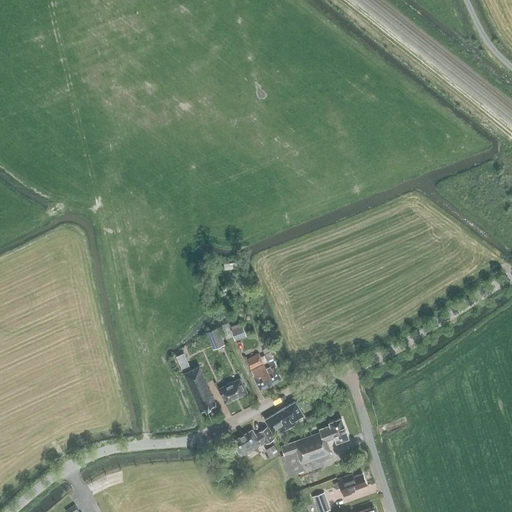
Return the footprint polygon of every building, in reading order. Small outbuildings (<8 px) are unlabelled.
[(231,331),(235,341),(246,336),(242,326),(240,323),(231,327),(232,330),(231,331)] [(218,328),(206,332),(213,350),(225,345),(218,328)] [(181,362),(195,356),(192,347),(177,354),(181,362)] [(259,353),(246,359),(260,389),(281,378),(275,367),(277,366),(270,353),(261,357),(259,353)] [(201,410),(216,403),(199,366),(184,373),(201,410)] [(240,378),(218,389),(225,403),(246,392),(240,378)] [(296,424),(294,420),(303,414),(295,400),(283,407),(283,408),(265,419),(272,431),(282,425),(285,430),(296,424)] [(312,421),(319,417),(317,412),(310,417),(312,421)] [(281,446),(284,455),(282,456),(289,476),(304,470),(302,464),(331,454),(326,440),(335,437),(336,443),(348,438),(341,418),(329,423),(330,425),(318,429),(319,432),(281,446)] [(230,447),(233,452),(237,449),(242,457),(264,444),(274,439),(266,427),(259,431),(259,432),(255,434),(252,429),(232,441),(234,444),(230,447)] [(279,453),(273,444),(265,450),(270,458),(279,453)] [(362,473),(353,477),(352,474),(338,479),(339,482),(334,484),(336,488),(340,487),(344,496),(351,493),(350,490),(366,484),(362,473)] [(312,497),(317,511),(322,511),(330,509),(324,492),(312,497)]
